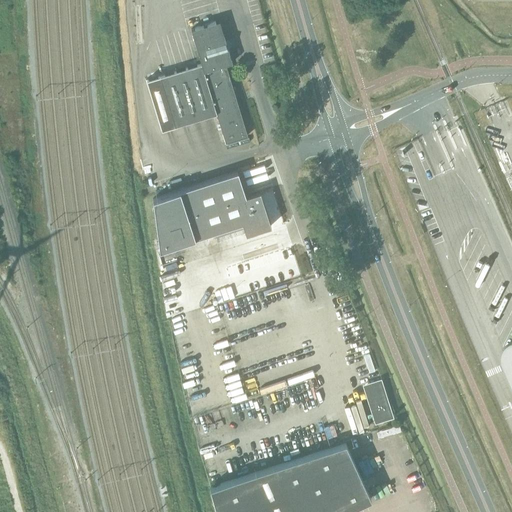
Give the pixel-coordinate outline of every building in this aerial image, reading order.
[(247,135),(226,64),(232,62),(227,47),(229,47),(227,41),(226,42),(223,34),(219,20),(215,21),(194,27),(194,28),(191,29),(192,32),(201,63),(146,79),(161,130),(216,113),(219,124),(216,125),(218,131),(221,130),(225,142),(247,135)] [(239,167),(246,193),(260,189),(258,179),(265,177),(261,161),(239,167)] [(237,168),(150,196),(167,321),(302,276),(273,187),(246,195),(237,168)] [(511,296),(509,295),(507,294),(504,294),(502,294),(499,294),(496,295),(494,296),(492,298),(490,300),(488,302),(487,304),(486,307),(486,309),(486,312),(486,314),(511,379),(511,296)] [(391,416),(379,381),(365,385),(376,420),(391,416)] [(340,511),(370,498),(345,442),(209,486),(216,511),(340,511)]
